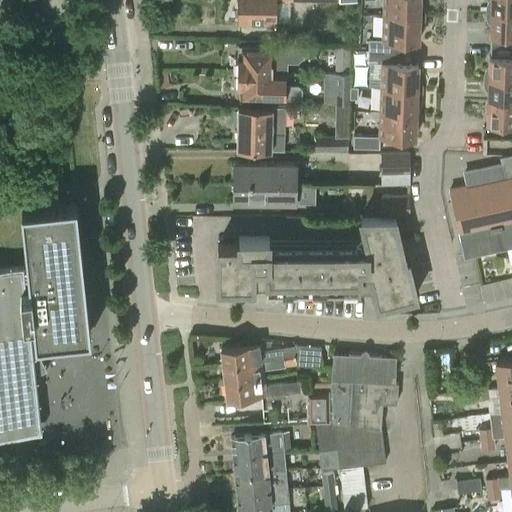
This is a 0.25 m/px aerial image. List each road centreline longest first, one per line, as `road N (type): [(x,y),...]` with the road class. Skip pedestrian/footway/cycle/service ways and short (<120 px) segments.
road 1 (residential): [(456,330),(435,235),(430,158),(451,136),(456,0)]
road 2 (tertiary): [(144,312),(108,0)]
road 3 (residential): [(456,330),(144,312)]
road 4 (tertiary): [(164,492),(144,312)]
road 5 (residential): [(164,492),(30,511)]
